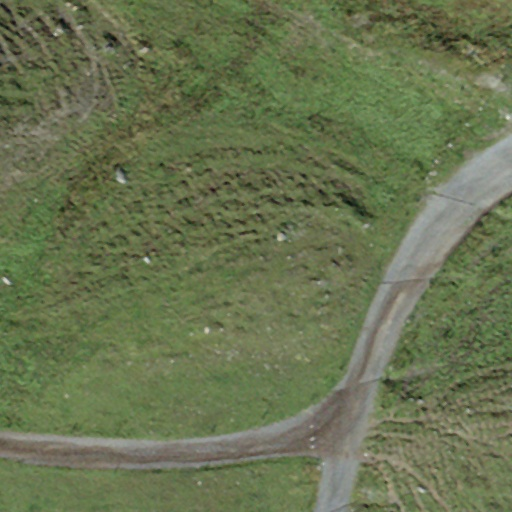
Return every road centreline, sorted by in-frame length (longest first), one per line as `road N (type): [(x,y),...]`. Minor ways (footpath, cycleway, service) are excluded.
road 1 (track): [(511,174),(469,196),(353,417),(329,511)]
road 2 (track): [(353,417),(225,446),(0,441)]
